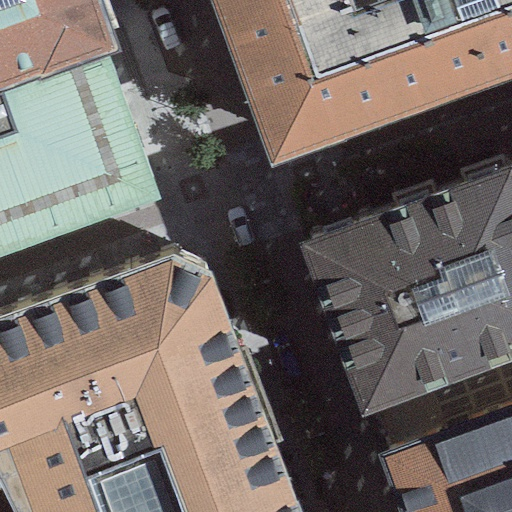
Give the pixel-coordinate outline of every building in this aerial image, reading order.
[(0,0),(0,93),(106,56),(117,51),(99,0),(0,0)] [(511,0),(205,0),(266,170),(511,80),(511,0)] [(0,258),(159,200),(106,56),(0,93),(0,258)] [(359,418),(374,413),(511,363),(511,168),(297,244),(359,418)] [(172,258),(0,319),(0,493),(9,511),(297,511),(215,279),(172,258)] [(395,511),(511,511),(511,363),(374,413),(390,451),(375,457),(395,511)]
